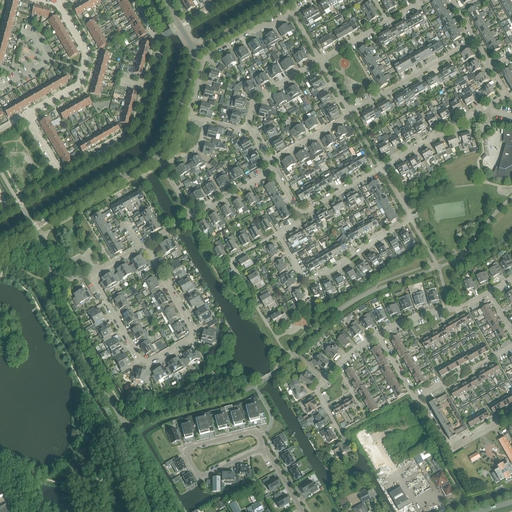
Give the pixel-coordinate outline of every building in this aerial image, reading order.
[(0,63),(4,64),(19,7),(21,1),(16,0),(10,0),(0,40),(0,63)] [(87,10),(91,7),(86,0),(85,0),(82,2),(87,10)] [(119,5),(117,6),(118,8),(120,6),(127,1),(126,0),(118,0),(117,1),(119,5)] [(329,8),(324,0),(320,3),(320,5),(318,6),(323,15),(326,14),(325,12),(330,9),(329,8)] [(334,5),(330,0),(325,0),(324,0),(329,8),(334,5)] [(434,9),(446,2),(444,0),(441,2),(440,0),(437,0),(431,4),(434,9)] [(504,9),(511,4),(510,2),(511,0),(508,0),(501,5),(504,9)] [(120,6),(123,10),(130,6),(127,1),(120,6)] [(373,8),(370,3),(369,3),(367,1),(362,4),(363,7),(361,8),(365,13),(366,12),(365,12),(373,8)] [(82,13),(87,10),(82,2),(77,5),(82,13)] [(193,2),(185,6),(187,11),(195,7),(193,2)] [(393,2),(385,7),(388,12),(389,11),(391,14),(396,10),(395,8),(397,7),(394,2),(393,2)] [(437,13),(445,9),(444,6),(447,4),(446,2),(434,9),(437,13)] [(82,13),(77,5),(72,7),(77,16),(82,13)] [(467,11),(470,16),(478,12),(477,9),(480,7),(479,5),(478,5),(476,6),(467,11)] [(125,14),(122,15),(123,17),(126,16),(125,15),(132,11),(130,6),(123,10),(125,14)] [(307,10),(313,19),(314,21),(321,17),(316,7),(313,9),(312,7),(307,10)] [(373,8),(365,12),(366,12),(368,16),(376,12),(373,8)] [(439,18),(451,11),(450,9),(447,11),(445,9),(437,13),(439,18)] [(301,16),(306,25),(307,25),(308,25),(309,25),(309,24),(309,23),(308,21),(313,19),(307,10),(303,13),(303,15),(301,16)] [(125,15),(126,16),(128,20),(135,15),(132,11),(125,15)] [(442,23),(450,18),(449,15),(452,13),(451,11),(439,18),(442,23)] [(368,16),(367,17),(370,22),(372,21),(374,23),(376,22),(374,19),(378,17),(376,12),(368,16)] [(420,24),(427,20),(423,12),(420,13),(420,12),(415,15),(420,24)] [(470,16),(472,21),(484,14),(483,12),(479,14),(478,12),(470,16)] [(472,21),(475,26),(483,21),(482,18),(485,16),(484,14),(472,21)] [(51,25),(59,20),(56,15),(48,20),(51,25)] [(130,23),(127,25),(128,27),(131,25),(131,24),(138,20),(135,15),(128,20),(130,23)] [(408,21),(412,28),(420,24),(415,15),(410,18),(410,19),(408,21)] [(445,28),(457,21),(455,19),(452,21),(450,18),(442,23),(445,28)] [(54,30),(62,25),(59,20),(51,25),(54,30)] [(88,30),(97,25),(94,20),(86,25),(88,30)] [(133,29),(140,25),(138,20),(131,24),(131,25),(133,29)] [(348,25),(353,32),(358,29),(357,28),(360,27),(357,21),(354,23),(353,21),(348,24),(348,25)] [(404,33),(409,30),(412,28),(408,21),(405,22),(404,21),(399,24),(404,33)] [(445,34),(448,32),(456,27),(454,25),(458,23),(457,21),(445,28),(443,29),(445,34)] [(483,21),(475,26),(478,30),(490,24),(488,22),(485,24),(483,21)] [(348,25),(348,24),(347,23),(343,25),(344,27),(348,35),(353,32),(348,25)] [(291,25),(289,27),(287,24),(283,27),(287,34),(291,32),(294,35),(296,34),(291,25)] [(392,29),(397,37),(404,33),(399,24),(395,27),(395,28),(392,29)] [(481,35),(489,30),(487,28),(491,26),(490,24),(478,30),(481,35)] [(57,34),(65,30),(62,25),(54,30),(57,34)] [(97,25),(88,30),(91,34),(99,30),(97,25)] [(135,33),(133,34),(134,36),(137,35),(136,34),(143,29),(140,25),(133,29),(135,33)] [(287,34),(283,27),(278,29),(282,37),(287,34)] [(339,30),(344,38),(348,35),(344,27),(339,30)] [(450,37),(462,30),(461,28),(457,30),(456,27),(448,32),(450,37)] [(146,34),(143,29),(136,34),(137,35),(139,39),(146,34)] [(332,36),(335,41),(338,39),(339,40),(344,38),(339,30),(339,29),(334,32),(335,34),(332,36)] [(389,42),(394,39),(397,37),(392,29),(390,31),(389,30),(384,33),(389,42)] [(59,39),(67,34),(65,30),(57,34),(59,39)] [(94,39),(102,34),(99,30),(91,34),(94,39)] [(462,30),(450,37),(453,42),(461,37),(460,34),(463,32),(462,30)] [(483,40),(495,33),(494,31),(490,33),(489,30),(481,35),(483,40)] [(273,31),(269,33),(274,42),(279,39),(275,31),(274,32),(273,31)] [(267,39),(264,41),(269,49),(272,48),(271,46),(275,44),(274,42),(269,33),(265,35),(266,36),(265,37),(267,39)] [(322,35),(324,39),(328,46),(333,43),(335,41),(332,36),(331,33),(323,38),(322,35)] [(383,47),(386,46),(385,44),(389,42),(384,33),(379,36),(380,37),(377,38),(383,47)] [(495,33),(483,40),(486,45),(494,40),(493,37),(496,35),(495,33)] [(62,44),(70,39),(67,34),(59,39),(62,44)] [(102,34),(94,39),(97,44),(105,39),(102,34)] [(324,39),(322,35),(314,39),(320,50),(323,48),(323,49),(328,46),(324,39)] [(142,41),(140,47),(148,49),(150,43),(144,42),(144,39),(143,38),(141,39),(142,41)] [(65,48),(73,44),(70,39),(62,44),(65,48)] [(97,44),(99,49),(108,44),(105,39),(97,44)] [(257,40),(256,39),(252,41),(257,50),(262,47),(264,51),(266,49),(263,43),(261,45),(257,39),(257,40)] [(436,53),(441,50),(444,48),(439,40),(434,43),(432,40),(430,41),(436,53)] [(494,40),(486,45),(489,49),(500,42),(499,40),(496,42),(494,40)] [(257,50),(252,41),(248,43),(249,44),(248,45),(253,54),(252,55),(254,58),(256,57),(254,54),(256,53),(255,51),(257,50)] [(427,47),(432,55),(436,53),(430,41),(427,42),(429,46),(427,47)] [(500,42),(489,49),(492,54),(500,49),(498,47),(502,45),(500,42)] [(67,53),(76,48),(73,44),(65,48),(67,53)] [(420,46),(427,58),(432,55),(427,47),(426,45),(423,46),(422,45),(420,46)] [(239,48),(245,59),(250,56),(245,47),(244,47),(243,46),(239,48)] [(307,51),(303,46),(301,47),(301,48),(297,51),(303,61),(307,58),(304,53),(307,51)] [(361,56),(373,49),(371,47),(368,49),(366,46),(358,51),(361,56)] [(417,53),(422,61),(427,58),(420,46),(418,48),(420,51),(417,53)] [(76,48),(67,53),(70,58),(78,53),(76,48)] [(245,59),(239,48),(235,51),(236,52),(235,52),(240,61),(239,62),(240,65),(241,66),(243,65),(242,62),(241,61),(245,59)] [(364,60),(372,55),(374,54),(373,52),(374,51),(373,49),(361,56),(364,60)] [(463,58),(472,53),(469,49),(461,54),(463,58)] [(303,61),(297,51),(292,54),(298,64),(303,61)] [(422,61),(417,53),(415,54),(413,51),(411,52),(417,64),(422,61)] [(417,64),(411,52),(409,53),(411,56),(408,58),(413,66),(417,64)] [(463,58),(465,62),(474,57),(474,56),(475,55),(474,53),(473,53),(472,52),(472,53),(463,58)] [(227,57),(231,64),(236,62),(232,54),(227,57)] [(364,60),(366,65),(378,58),(377,56),(373,58),(372,55),(364,60)] [(290,69),(294,66),(289,56),(284,58),(285,61),(290,69)] [(401,57),(408,69),(413,66),(408,58),(405,59),(403,56),(401,57)] [(231,64),(227,57),(222,59),(227,67),(231,64)] [(399,63),(403,72),(408,69),(401,57),(399,58),(401,62),(399,63)] [(369,70),(377,65),(376,62),(379,60),(378,58),(366,65),(369,70)] [(290,69),(285,61),(281,64),(285,71),(290,69)] [(403,72),(399,63),(396,65),(394,61),(392,63),(399,75),(403,72)] [(476,61),(470,65),(468,63),(465,65),(468,71),(479,65),(479,64),(479,63),(478,61),(477,61),(476,61)] [(444,67),(450,76),(451,77),(458,73),(454,66),(451,68),(449,64),(444,67)] [(372,74),(384,68),(382,65),(379,67),(377,65),(369,70),(372,74)] [(470,74),(467,76),(468,79),(475,75),(474,73),(481,69),(479,65),(468,71),(470,74)] [(273,68),(277,76),(282,73),(277,66),(273,68)] [(143,70),(135,67),(133,73),(139,74),(138,77),(141,77),(142,75),(141,75),(143,70)] [(450,76),(444,67),(439,69),(442,74),(440,76),(443,82),(446,80),(445,79),(450,76)] [(277,76),(273,68),(268,71),(272,79),(277,76)] [(384,68),(372,74),(375,79),(383,74),(381,72),(385,70),(384,68)] [(504,76),(505,77),(511,72),(511,71),(510,68),(503,72),(503,71),(500,73),(503,76),(504,76)] [(259,74),(260,76),(264,83),(269,81),(263,71),(259,74)] [(443,82),(440,76),(437,77),(434,72),(429,75),(435,85),(437,83),(438,85),(443,82)] [(60,76),(64,84),(69,82),(65,73),(60,76)] [(485,73),(484,73),(484,74),(483,73),(476,77),(475,75),(468,79),(470,82),(473,80),(475,83),(486,76),(486,75),(485,73)] [(377,84),(389,77),(388,75),(384,77),(383,74),(375,79),(377,84)] [(435,85),(429,75),(424,78),(427,83),(425,84),(428,91),(431,89),(430,87),(435,85)] [(55,79),(60,87),(64,84),(60,76),(55,79)] [(220,84),(219,84),(220,79),(218,78),(209,76),(208,81),(214,83),(213,85),(219,87),(220,84)] [(264,83),(260,76),(255,78),(259,86),(264,83)] [(313,76),(310,78),(304,81),(306,84),(308,83),(310,87),(312,86),(320,82),(317,77),(314,79),(313,76)] [(488,81),(488,80),(489,79),(488,77),(487,77),(486,76),(475,83),(477,87),(479,87),(480,87),(480,86),(488,81)] [(389,77),(377,84),(380,89),(388,84),(387,81),(390,79),(389,77)] [(60,87),(55,79),(50,82),(55,90),(60,87)] [(239,91),(243,87),(247,93),(248,94),(249,94),(250,93),(251,93),(252,92),(247,83),(245,80),(237,85),(236,85),(235,87),(234,87),(239,91)] [(247,83),(252,92),(253,91),(254,91),(255,90),(256,89),(255,88),(256,88),(252,80),(247,83)] [(428,91),(425,84),(422,86),(419,81),(414,84),(420,93),(424,90),(425,92),(428,91)] [(55,90),(50,82),(46,84),(50,93),(55,90)] [(313,96),(318,92),(317,90),(322,86),(320,82),(312,86),(313,88),(310,90),(313,96)] [(41,87),(46,95),(50,93),(46,84),(41,87)] [(420,93),(414,84),(409,87),(412,92),(410,93),(413,99),(416,98),(415,96),(420,93)] [(213,94),(214,92),(218,93),(219,87),(213,85),(212,88),(206,87),(205,92),(213,94)] [(291,88),(295,96),(297,98),(301,96),(295,85),(291,88)] [(493,87),(492,85),(491,85),(491,86),(490,85),(482,90),(484,94),(493,89),(493,88),(493,87)] [(46,95),(41,87),(36,90),(41,98),(46,95)] [(235,102),(244,104),(245,105),(245,104),(246,102),(246,100),(245,100),(245,99),(237,97),(238,94),(239,91),(234,87),(233,90),(234,91),(232,101),(235,102)] [(471,103),(474,101),(471,96),(474,95),(473,93),(469,87),(463,91),(464,92),(471,103)] [(295,96),(291,88),(286,91),(291,98),(295,96)] [(493,89),(484,94),(486,98),(495,93),(493,89)] [(32,92),(36,101),(41,98),(36,90),(32,92)] [(404,90),(399,93),(405,102),(409,99),(412,103),(414,101),(413,99),(410,93),(407,95),(404,90)] [(27,95),(32,103),(36,101),(32,92),(27,95)] [(209,102),(215,103),(216,100),(214,99),(215,95),(213,94),(205,92),(203,97),(210,99),(209,102)] [(320,101),(328,96),(325,92),(320,95),(318,92),(313,96),(314,98),(318,96),(320,101)] [(458,96),(461,101),(463,99),(467,106),(471,103),(464,92),(458,96)] [(278,96),(282,103),(284,105),(290,102),(288,98),(286,99),(283,93),(278,96)] [(405,102),(399,93),(394,95),(396,99),(394,101),(398,108),(401,106),(400,105),(405,102)] [(22,98),(27,106),(32,103),(27,95),(22,98)] [(87,95),(82,98),(87,106),(92,103),(87,95)] [(274,105),(275,106),(277,111),(282,108),(280,105),(282,103),(278,96),(273,98),(277,104),(274,105)] [(321,110),(327,107),(325,104),(331,101),(328,96),(320,101),(323,105),(319,107),(321,110)] [(450,105),(455,113),(455,112),(455,113),(456,113),(458,112),(458,111),(459,111),(459,110),(458,110),(453,102),(450,104),(446,96),(443,98),(445,100),(448,106),(450,105)] [(27,106),(22,98),(18,101),(22,109),(27,106)] [(87,106),(82,98),(77,101),(82,109),(87,106)] [(453,102),(458,110),(459,110),(462,108),(456,98),(452,100),(453,102)] [(381,102),(386,111),(391,108),(392,110),(395,108),(391,101),(388,103),(386,99),(381,102)] [(260,111),(265,112),(268,113),(269,110),(271,111),(272,108),(275,106),(274,105),(271,100),(268,102),(271,107),(270,108),(261,106),(260,111)] [(440,106),(441,109),(446,117),(447,118),(448,118),(450,117),(450,116),(450,115),(446,108),(448,106),(445,100),(442,102),(443,104),(440,106)] [(13,103),(18,111),(22,109),(18,101),(13,103)] [(82,109),(77,101),(73,103),(77,111),(82,109)] [(245,105),(244,104),(235,102),(232,101),(231,106),(242,109),(243,109),(244,109),(244,108),(244,107),(245,106),(245,105)] [(215,103),(209,102),(208,104),(202,103),(200,108),(209,110),(210,105),(214,106),(215,103)] [(386,111),(381,102),(376,104),(379,109),(376,111),(380,117),(382,115),(381,114),(386,111)] [(13,114),(18,111),(13,103),(8,106),(13,114)] [(77,111),(73,103),(68,106),(73,114),(77,111)] [(331,108),(330,105),(327,107),(321,110),(323,113),(326,117),(329,115),(336,111),(334,106),(331,108)] [(13,114),(8,106),(3,109),(8,117),(13,114)] [(73,114),(68,106),(63,109),(68,117),(73,114)] [(436,114),(433,109),(432,106),(429,107),(431,112),(428,114),(429,116),(435,125),(436,125),(438,124),(438,123),(438,122),(435,117),(438,116),(436,114)] [(433,109),(436,114),(438,112),(443,120),(446,117),(441,109),(440,106),(436,108),(436,107),(433,109)] [(380,117),(376,111),(373,112),(371,107),(366,110),(371,120),(374,118),(375,120),(380,117)] [(208,113),(209,110),(200,108),(199,113),(205,115),(205,118),(211,119),(212,115),(208,113)] [(68,117),(63,109),(58,111),(63,120),(68,117)] [(241,114),(241,113),(231,110),(229,116),(231,116),(240,119),(241,119),(242,118),(242,117),(242,115),(242,114),(241,114)] [(313,110),(309,113),(312,118),(309,120),(314,127),(318,125),(315,119),(318,117),(313,110)] [(371,120),(366,110),(361,113),(363,117),(360,118),(364,126),(367,124),(366,122),(371,120)] [(271,114),(268,113),(265,112),(260,111),(258,116),(267,118),(268,120),(269,123),(272,121),(270,118),(271,114)] [(336,111),(329,115),(332,120),(339,116),(336,111)] [(435,125),(429,116),(428,114),(425,115),(423,113),(420,114),(424,121),(426,119),(430,127),(431,126),(431,127),(432,127),(434,126),(434,125),(435,125)] [(426,131),(426,130),(426,129),(422,122),(424,121),(420,114),(417,116),(419,119),(416,120),(422,131),(422,132),(423,132),(424,132),(426,131)] [(230,121),(226,120),(223,119),(222,122),(231,125),(232,122),(239,124),(240,119),(231,116),(230,121)] [(121,117),(120,123),(118,124),(120,127),(121,126),(122,123),(128,125),(129,119),(121,117)] [(42,127),(50,123),(48,118),(39,122),(42,127)] [(408,121),(412,128),(414,126),(418,134),(422,131),(416,120),(413,122),(411,118),(407,120),(408,121)] [(267,134),(276,128),(275,126),(276,125),(274,120),(272,121),(269,123),(268,123),(270,126),(264,129),(267,134)] [(314,127),(309,120),(304,122),(309,130),(314,127)] [(402,125),(404,127),(410,139),(411,139),(412,139),(414,138),(414,137),(413,136),(414,136),(410,129),(412,128),(408,121),(402,125)] [(110,125),(115,132),(120,130),(115,122),(111,125),(110,122),(108,123),(110,126),(110,125)] [(50,123),(42,127),(45,132),(53,127),(50,123)] [(301,124),(296,127),(301,135),(305,132),(301,124)] [(115,132),(110,125),(110,126),(106,128),(110,135),(115,132)] [(287,127),(288,130),(289,132),(291,135),(294,133),(296,137),(297,137),(297,138),(298,138),(299,137),(301,137),(302,136),(301,135),(296,127),(295,125),(291,128),(290,126),(287,127)] [(209,127),(208,132),(217,134),(217,131),(221,132),(223,127),(217,126),(216,128),(209,127)] [(345,129),(344,126),(339,129),(343,137),(346,135),(348,138),(354,135),(349,127),(345,129)] [(53,127),(45,132),(48,137),(56,132),(53,127)] [(106,128),(102,130),(101,127),(99,129),(100,131),(101,131),(105,138),(110,135),(106,128)] [(410,140),(410,139),(404,127),(400,129),(399,127),(396,128),(400,135),(402,133),(406,140),(407,141),(408,141),(410,140)] [(269,139),(277,134),(279,133),(276,128),(267,134),(269,139)] [(393,137),(398,146),(399,146),(400,146),(402,145),(402,144),(401,143),(402,143),(398,136),(400,135),(396,128),(393,130),(396,135),(393,137)] [(343,137),(339,129),(334,132),(339,139),(343,137)] [(96,133),(101,141),(105,138),(101,131),(100,131),(96,133)] [(213,139),(212,142),(218,143),(219,140),(215,139),(217,134),(208,132),(207,131),(206,136),(207,137),(213,139)] [(492,177),(494,178),(497,179),(498,179),(501,180),(504,180),(505,178),(506,178),(508,178),(509,179),(511,178),(511,133),(508,132),(504,131),(504,142),(508,147),(506,149),(505,152),(504,154),(503,157),(503,160),(503,162),(503,165),(497,168),(497,167),(492,177)] [(56,132),(48,137),(50,141),(59,137),(56,132)] [(466,132),(466,133),(465,133),(468,144),(472,143),(473,147),(476,146),(474,140),(472,141),(470,133),(469,133),(469,132),(468,132),(466,132)] [(96,133),(93,136),(91,133),(89,134),(91,137),(92,136),(96,143),(101,141),(96,133)] [(398,147),(398,146),(393,137),(391,134),(388,136),(387,134),(384,136),(388,141),(390,140),(394,147),(395,148),(396,148),(398,147)] [(327,138),(331,145),(334,144),(335,146),(337,145),(331,135),(327,138)] [(92,136),(91,137),(87,139),(91,146),(96,143),(92,136)] [(274,147),(284,141),(281,136),(271,142),(274,147)] [(379,141),(381,144),(386,153),(387,153),(388,153),(389,152),(390,151),(389,150),(385,143),(388,141),(384,136),(382,137),(383,139),(379,141)] [(452,137),(451,138),(455,148),(459,146),(460,151),(463,150),(461,144),(458,145),(455,137),(455,136),(454,136),(452,137)] [(59,137),(50,141),(53,146),(61,141),(59,137)] [(87,139),(83,141),(82,138),(80,139),(81,142),(82,142),(87,149),(91,146),(87,139)] [(235,145),(236,144),(239,149),(249,143),(246,138),(241,141),(239,139),(234,142),(235,145)] [(331,145),(327,138),(322,140),(326,148),(331,145)] [(61,141),(53,146),(56,151),(64,146),(63,145),(61,141)] [(277,151),(282,148),(283,150),(288,147),(284,141),(274,147),(277,151)] [(386,153),(381,144),(378,146),(375,141),(372,143),(375,148),(378,147),(382,155),(382,154),(383,155),(384,155),(385,154),(386,153)] [(82,142),(81,142),(77,144),(82,151),(87,149),(82,142)] [(218,143),(212,142),(212,145),(205,143),(204,148),(214,151),(215,148),(226,149),(227,146),(218,143)] [(313,144),(313,145),(314,145),(320,155),(324,153),(318,143),(317,142),(316,142),(315,143),(314,143),(313,144)] [(438,142),(438,143),(437,144),(443,156),(447,154),(448,156),(450,155),(448,149),(445,150),(442,142),(441,143),(441,142),(440,142),(438,142)] [(249,143),(239,149),(238,149),(241,153),(240,154),(242,156),(248,153),(246,151),(252,147),(249,143)] [(443,156),(437,144),(436,144),(434,145),(434,146),(438,154),(435,155),(438,161),(441,159),(440,158),(443,156)] [(314,145),(313,145),(309,148),(312,154),(311,155),(314,160),(316,159),(315,158),(320,155),(314,145)] [(64,146),(56,151),(59,155),(67,151),(64,146)] [(202,153),(211,156),(213,156),(214,151),(204,148),(202,153)] [(425,149),(425,150),(425,151),(430,160),(433,158),(436,162),(438,161),(435,155),(433,157),(429,149),(428,149),(427,148),(425,149)] [(305,150),(301,153),(305,160),(307,163),(311,161),(314,160),(311,155),(309,156),(305,150)] [(67,151),(59,155),(61,160),(69,155),(67,151)] [(361,157),(358,158),(362,166),(367,163),(366,160),(368,159),(364,151),(361,153),(359,154),(361,157)] [(430,160),(425,151),(424,151),(423,151),(421,152),(421,153),(425,161),(423,162),(426,168),(429,166),(427,162),(430,160)] [(257,157),(259,156),(256,152),(255,153),(255,152),(249,156),(248,153),(242,156),(244,159),(245,158),(248,163),(257,157)] [(302,162),(305,160),(301,153),(296,155),(301,165),(304,164),(302,162)] [(61,160),(64,165),(72,160),(70,157),(69,155),(61,160)] [(199,155),(194,158),(200,167),(200,168),(205,166),(203,163),(199,155)] [(413,156),(413,157),(412,158),(418,167),(421,165),(424,169),(426,168),(423,162),(421,163),(417,156),(416,156),(415,155),(413,156)] [(292,156),(287,159),(291,166),(296,164),(292,156)] [(257,157),(248,163),(250,167),(249,168),(250,171),(256,168),(254,165),(260,162),(257,157)] [(191,163),(189,165),(190,168),(193,173),(196,172),(195,170),(200,167),(194,158),(190,161),(191,163)] [(347,161),(349,163),(353,171),(355,170),(355,171),(356,171),(359,170),(358,168),(353,161),(352,158),(347,161)] [(362,166),(358,158),(353,161),(358,168),(362,166)] [(418,167),(412,158),(411,158),(409,159),(409,160),(413,168),(411,169),(414,175),(417,173),(415,169),(418,167)] [(282,162),(286,167),(283,169),(287,176),(290,174),(288,171),(293,169),(291,166),(287,159),(282,162)] [(348,174),(353,171),(349,163),(347,161),(342,164),(344,166),(348,174)] [(401,163),(401,164),(400,165),(406,174),(409,172),(411,176),(414,175),(411,169),(409,170),(404,163),(403,162),(401,163)] [(232,168),(238,178),(242,175),(239,170),(242,168),(239,163),(236,164),(237,166),(232,168)] [(184,164),(180,166),(184,174),(185,176),(190,174),(191,175),(193,173),(190,168),(189,165),(186,166),(184,164)] [(406,174),(400,165),(399,165),(397,166),(397,167),(401,175),(399,176),(402,182),(405,180),(402,176),(406,174)] [(180,166),(175,169),(179,177),(184,174),(180,166)] [(348,174),(344,166),(339,169),(344,176),(348,174)] [(238,178),(232,168),(228,171),(227,169),(225,171),(227,174),(229,173),(233,181),(238,178)] [(335,171),(333,169),(330,171),(331,172),(335,178),(337,177),(339,179),(344,176),(339,169),(335,171)] [(324,177),(329,185),(334,182),(332,180),(335,178),(331,172),(329,173),(329,175),(324,177)] [(224,173),(219,175),(225,186),(230,183),(225,175),(224,173)] [(219,175),(214,178),(216,181),(220,188),(225,186),(219,175)] [(323,175),(321,176),(322,179),(320,180),(324,188),(329,185),(324,177),(323,175)] [(211,180),(206,183),(208,185),(212,193),(217,190),(212,183),(211,180)] [(309,183),(310,185),(315,193),(316,192),(317,193),(318,193),(320,192),(320,190),(315,183),(314,180),(309,183)] [(320,190),(324,188),(320,180),(315,183),(320,190)] [(378,181),(377,181),(376,181),(366,187),(369,191),(379,185),(378,184),(379,184),(379,183),(378,181)] [(264,187),(267,192),(275,187),(272,182),(264,187)] [(315,193),(310,185),(309,183),(304,186),(310,196),(315,193)] [(208,185),(203,188),(208,196),(212,193),(208,185)] [(382,187),(381,186),(380,187),(379,185),(369,191),(372,196),(374,195),(382,190),(383,189),(382,187)] [(310,196),(304,186),(300,188),(301,191),(305,198),(310,196)] [(198,187),(193,190),(195,193),(199,200),(204,198),(200,190),(198,187)] [(267,192),(270,196),(277,192),(275,187),(267,192)] [(139,190),(134,193),(141,205),(143,203),(141,200),(144,198),(143,198),(140,193),(139,190)] [(193,190),(189,193),(190,195),(195,203),(199,200),(195,193),(193,190)] [(374,195),(377,199),(385,195),(382,190),(374,195)] [(301,201),(305,198),(301,191),(296,194),(301,201)] [(360,199),(361,200),(362,202),(364,200),(360,193),(358,195),(356,191),(354,192),(354,191),(353,191),(350,193),(355,202),(360,199)] [(280,193),(279,193),(278,193),(277,192),(270,196),(272,201),(280,197),(281,196),(280,193)] [(138,206),(141,205),(134,193),(129,196),(134,204),(136,202),(138,206)] [(251,193),(245,197),(250,205),(254,203),(255,206),(260,203),(257,197),(254,199),(251,193)] [(345,202),(349,207),(349,208),(357,204),(355,202),(350,193),(347,194),(347,195),(348,196),(346,197),(348,200),(345,202)] [(377,199),(380,204),(387,200),(385,195),(377,199)] [(131,205),(134,204),(129,196),(124,198),(131,210),(133,209),(131,205)] [(272,201),(275,206),(283,201),(280,197),(272,201)] [(129,211),(131,210),(124,198),(120,201),(125,209),(127,208),(129,211)] [(239,199),(233,203),(238,211),(242,209),(244,213),(249,210),(245,203),(242,205),(239,199)] [(343,203),(341,200),(339,201),(339,200),(338,200),(335,201),(340,210),(345,208),(346,209),(349,207),(345,202),(343,203)] [(380,204),(382,209),(390,204),(387,200),(380,204)] [(120,201),(115,204),(122,215),(124,214),(122,211),(125,209),(120,201)] [(275,206),(278,210),(285,206),(283,201),(275,206)] [(340,210),(335,201),(333,203),(332,204),(333,205),(331,205),(333,209),(331,210),(334,216),(337,214),(336,213),(340,210)] [(120,217),(122,215),(115,204),(110,207),(115,215),(118,213),(120,217)] [(382,209),(385,213),(393,209),(390,204),(382,209)] [(227,205),(221,208),(226,217),(230,215),(231,218),(236,215),(233,209),(230,211),(227,205)] [(278,210),(281,215),(288,211),(285,206),(278,210)] [(320,210),(325,219),(327,221),(332,219),(331,217),(334,216),(331,210),(328,212),(326,208),(324,209),(323,208),(320,210)] [(143,216),(139,218),(141,221),(152,214),(150,209),(141,214),(143,216)] [(385,213),(388,218),(395,214),(393,209),(385,213)] [(320,210),(318,211),(317,212),(318,213),(316,214),(318,218),(316,219),(318,223),(319,225),(321,223),(322,223),(321,222),(325,219),(320,210)] [(291,215),(288,211),(281,215),(283,220),(291,215)] [(91,217),(94,222),(106,215),(105,213),(101,215),(100,213),(91,217)] [(216,213),(210,216),(215,225),(218,223),(221,227),(226,224),(222,217),(219,218),(216,213)] [(155,219),(152,214),(141,221),(142,223),(145,221),(147,223),(155,219)] [(271,221),(267,214),(262,217),(264,221),(260,223),(265,231),(271,228),(268,222),(271,221)] [(398,218),(395,214),(388,218),(390,223),(398,218)] [(107,218),(106,215),(94,222),(97,227),(105,222),(104,220),(107,218)] [(370,220),(374,228),(379,225),(375,218),(370,220)] [(158,223),(155,219),(147,223),(148,226),(145,228),(146,230),(158,223)] [(204,220),(198,224),(203,232),(207,230),(210,234),(215,231),(210,224),(208,226),(204,220)] [(374,228),(370,220),(365,223),(369,231),(374,228)] [(308,223),(313,232),(318,229),(319,230),(321,229),(319,225),(318,223),(316,225),(314,221),(312,222),(311,221),(308,223)] [(364,221),(359,223),(360,226),(365,233),(369,231),(365,223),(364,221)] [(107,225),(105,222),(97,227),(100,232),(111,225),(110,223),(107,225)] [(249,230),(254,239),(260,236),(257,230),(260,228),(256,222),(251,225),(253,228),(249,230)] [(161,228),(158,223),(146,230),(147,232),(151,230),(152,233),(161,228)] [(314,234),(313,232),(308,223),(305,224),(305,225),(305,226),(304,227),(306,230),(303,232),(306,237),(308,240),(312,238),(311,236),(314,234)] [(100,232),(102,236),(111,232),(109,229),(113,227),(111,225),(100,232)] [(356,228),(360,236),(361,238),(364,236),(363,234),(365,233),(360,226),(356,228)] [(355,239),(360,236),(356,228),(351,231),(355,239)] [(342,233),(343,234),(343,235),(344,236),(346,240),(349,238),(351,242),(355,239),(351,231),(349,229),(342,233)] [(242,236),(238,238),(243,247),(249,243),(246,238),(248,236),(245,230),(240,233),(242,236)] [(294,233),(298,240),(299,242),(306,237),(303,232),(301,234),(299,230),(294,233)] [(400,235),(402,238),(403,240),(405,243),(410,240),(412,244),(415,242),(412,236),(410,238),(406,231),(405,232),(405,231),(404,231),(401,233),(400,234),(401,234),(400,235)] [(112,234),(111,232),(102,236),(105,241),(117,234),(116,232),(112,234)] [(298,240),(294,233),(289,236),(291,239),(288,241),(290,244),(292,246),(294,244),(294,243),(298,240)] [(118,236),(117,234),(105,241),(108,246),(116,241),(115,238),(118,236)] [(229,242),(226,244),(231,253),(237,249),(233,243),(236,242),(232,235),(227,238),(229,242)] [(346,240),(344,236),(343,235),(337,242),(339,244),(343,252),(348,249),(346,245),(348,244),(346,240)] [(389,241),(391,244),(390,245),(392,247),(394,249),(399,246),(401,250),(404,248),(401,243),(398,244),(395,238),(394,238),(394,237),(393,237),(389,239),(389,240),(390,241),(389,241)] [(178,248),(174,242),(172,244),(169,239),(164,242),(170,252),(171,254),(175,252),(176,250),(175,250),(178,248)] [(118,244),(116,241),(108,246),(111,250),(122,244),(121,242),(118,244)] [(217,248),(213,250),(218,258),(224,255),(221,249),(224,248),(220,241),(215,243),(217,248)] [(162,249),(159,251),(163,257),(165,255),(165,254),(170,252),(164,242),(159,245),(162,249)] [(124,246),(122,244),(111,250),(113,255),(122,251),(120,248),(124,246)] [(269,254),(277,249),(274,245),(270,247),(269,244),(263,247),(265,250),(266,249),(269,254)] [(334,247),(338,254),(343,252),(339,244),(334,247)] [(378,248),(380,251),(379,251),(380,253),(381,253),(381,254),(382,256),(387,253),(389,256),(393,255),(390,249),(387,251),(383,244),(383,245),(382,244),(378,246),(378,247),(378,248)] [(329,250),(334,257),(338,254),(334,247),(329,250)] [(272,262),(277,259),(276,256),(279,254),(277,249),(269,254),(272,258),(270,259),(272,262)] [(329,260),(330,261),(333,260),(333,259),(332,258),(334,257),(329,250),(325,252),(329,260)] [(324,263),(329,260),(325,252),(320,255),(324,263)] [(367,255),(367,256),(368,257),(367,257),(369,260),(371,262),(373,264),(377,261),(380,264),(383,261),(379,257),(376,253),(374,255),(372,253),(371,253),(370,253),(367,255)] [(143,269),(148,266),(150,265),(146,258),(144,260),(141,255),(136,258),(143,269)] [(320,255),(315,258),(320,265),(324,263),(320,255)] [(505,261),(501,263),(505,271),(511,267),(511,268),(511,262),(511,261),(508,255),(503,258),(505,261)] [(250,261),(247,256),(239,261),(241,266),(244,265),(246,269),(253,264),(251,260),(250,261)] [(131,267),(135,272),(135,274),(143,269),(136,258),(132,261),(134,265),(131,267)] [(280,261),(278,258),(277,259),(272,262),(273,265),(275,264),(278,269),(285,264),(282,259),(280,261)] [(309,258),(303,262),(304,265),(305,265),(307,269),(309,268),(310,271),(315,268),(311,260),(309,258)] [(315,268),(316,267),(317,268),(318,268),(320,267),(320,265),(315,258),(311,260),(315,268)] [(172,263),(173,266),(169,268),(172,273),(181,268),(181,267),(179,263),(179,262),(178,260),(172,263)] [(357,264),(357,265),(359,268),(360,270),(362,272),(367,269),(369,272),(372,270),(369,265),(366,267),(362,261),(361,261),(360,261),(357,263),(357,264)] [(504,275),(500,268),(497,262),(494,264),(493,265),(493,266),(493,267),(493,268),(489,270),(493,278),(500,274),(501,276),(504,275)] [(132,274),(135,272),(131,267),(129,268),(126,264),(121,267),(127,276),(132,273),(132,274)] [(279,274),(280,277),(286,274),(284,271),(288,269),(285,264),(278,269),(280,273),(279,274)] [(181,268),(172,273),(175,278),(179,276),(181,278),(187,275),(185,272),(186,272),(183,266),(181,267),(181,268)] [(122,279),(127,276),(121,267),(117,270),(119,274),(116,275),(120,281),(122,280),(122,279)] [(248,277),(251,282),(259,277),(257,273),(258,272),(255,268),(248,272),(250,276),(248,277)] [(346,271),(346,272),(348,275),(347,275),(349,277),(351,280),(356,277),(358,280),(361,278),(358,273),(355,274),(352,268),(351,269),(351,268),(350,268),(346,270),(346,271)] [(486,272),(477,276),(480,284),(487,281),(488,283),(491,282),(486,272)] [(113,287),(118,284),(117,283),(120,281),(116,275),(114,277),(111,273),(107,276),(113,287)] [(283,279),(286,284),(294,279),(291,274),(287,276),(286,274),(280,277),(282,280),(283,279)] [(338,283),(339,286),(344,283),(346,287),(349,285),(346,280),(344,281),(340,275),(340,274),(339,274),(335,276),(335,277),(335,278),(336,281),(337,284),(338,283)] [(192,281),(189,276),(188,277),(187,275),(181,278),(182,281),(178,283),(181,288),(192,281)] [(105,290),(108,289),(108,290),(113,287),(107,276),(102,278),(104,283),(101,284),(105,290)] [(144,279),(148,287),(157,281),(156,279),(155,280),(153,277),(151,278),(150,276),(144,279)] [(262,281),(259,277),(251,282),(253,287),(256,286),(258,289),(265,285),(263,281),(262,281)] [(296,284),(294,279),(286,284),(289,288),(287,289),(289,292),(294,289),(293,286),(296,284)] [(324,283),(323,283),(324,286),(324,287),(325,289),(327,292),(332,289),(334,293),(337,292),(335,286),(332,287),(329,281),(328,281),(328,280),(323,281),(323,282),(324,283)] [(464,282),(467,290),(474,288),(474,291),(477,290),(475,282),(472,282),(472,280),(464,282)] [(148,287),(152,294),(158,291),(157,288),(159,287),(158,285),(159,284),(157,281),(148,287)] [(188,290),(189,293),(195,290),(197,289),(192,281),(181,288),(183,293),(188,290)] [(311,287),(312,291),(312,294),(313,293),(314,296),(319,294),(321,298),(324,297),(322,291),(319,292),(317,285),(317,286),(316,285),(316,284),(312,286),(311,287)] [(84,289),(79,292),(84,301),(89,298),(89,299),(92,298),(89,291),(86,293),(84,289)] [(260,298),(263,303),(271,298),(269,294),(270,293),(267,289),(260,293),(262,297),(260,298)] [(292,294),(295,299),(302,294),(300,289),(296,291),(294,289),(289,292),(291,295),(292,294)] [(186,298),(189,303),(202,296),(201,295),(200,294),(199,293),(198,293),(198,292),(197,292),(195,290),(189,293),(191,296),(186,298)] [(430,290),(426,291),(429,305),(432,304),(432,303),(432,302),(435,301),(435,302),(436,303),(438,302),(439,301),(439,300),(437,292),(430,293),(430,290)] [(152,294),(150,296),(151,298),(152,298),(154,297),(157,302),(166,297),(165,294),(164,295),(162,292),(160,294),(158,291),(152,294)] [(74,294),(76,299),(74,300),(77,306),(80,305),(79,304),(84,301),(79,292),(74,294)] [(115,303),(116,305),(126,300),(121,292),(115,296),(117,298),(114,300),(116,302),(115,303)] [(419,296),(414,298),(417,306),(418,307),(419,307),(420,307),(421,306),(421,305),(424,304),(424,306),(427,305),(424,295),(423,292),(418,294),(419,296)] [(302,294),(295,299),(297,303),(296,304),(298,307),(303,304),(302,301),(305,299),(302,294)] [(202,296),(189,303),(192,308),(196,305),(198,308),(206,303),(202,296)] [(157,302),(161,309),(167,306),(166,303),(168,302),(166,300),(167,299),(166,297),(157,302)] [(274,302),(271,298),(263,303),(265,308),(268,306),(270,310),(277,306),(275,302),(274,302)] [(410,299),(400,302),(403,310),(410,308),(411,310),(414,309),(410,299)] [(122,308),(124,311),(130,307),(126,300),(116,305),(118,308),(119,307),(120,310),(122,308)] [(195,313),(198,318),(210,311),(206,303),(198,308),(199,311),(195,313)] [(397,304),(387,308),(389,312),(390,316),(397,313),(398,315),(401,314),(397,304)] [(483,314),(491,310),(488,305),(481,309),(483,314)] [(161,309),(165,317),(175,312),(173,309),(172,310),(171,307),(169,309),(167,306),(161,309)] [(134,315),(130,307),(124,311),(125,313),(123,315),(125,317),(123,318),(125,320),(134,315)] [(89,314),(92,319),(101,314),(99,309),(94,311),(93,309),(87,312),(88,315),(89,314)] [(372,311),(370,313),(374,320),(376,319),(378,322),(384,319),(386,321),(388,320),(383,310),(374,315),(372,311)] [(486,319),(495,313),(494,312),(493,313),(491,310),(483,314),(486,319)] [(205,320),(207,323),(213,320),(211,317),(211,316),(211,315),(211,314),(211,313),(211,312),(211,311),(210,311),(198,318),(201,323),(205,320)] [(165,317),(170,325),(176,321),(174,318),(176,317),(175,315),(176,314),(175,312),(165,317)] [(274,322),(276,320),(278,324),(287,318),(285,314),(282,316),(279,312),(271,317),(274,322)] [(133,326),(139,322),(137,320),(138,319),(138,318),(138,317),(138,316),(138,315),(137,314),(137,313),(134,315),(125,320),(126,323),(127,322),(129,325),(131,323),(133,326)] [(463,316),(467,323),(472,321),(467,313),(463,316)] [(489,323),(496,319),(494,316),(496,315),(495,313),(486,319),(489,323)] [(96,327),(102,324),(100,321),(104,319),(101,314),(92,319),(90,320),(93,325),(94,325),(96,327)] [(369,314),(364,317),(365,320),(361,322),(362,323),(366,329),(372,326),(373,328),(376,326),(369,314)] [(458,319),(462,326),(467,323),(463,316),(458,319)] [(452,320),(457,329),(462,326),(458,319),(455,321),(454,319),(452,320)] [(491,328),(499,324),(496,319),(489,323),(491,328)] [(449,324),(453,332),(457,329),(452,320),(451,321),(452,322),(449,324)] [(170,325),(174,332),(183,327),(182,324),(181,325),(179,322),(177,324),(176,321),(170,325)] [(132,333),(134,335),(143,330),(139,322),(133,326),(134,329),(132,330),(133,332),(132,333)] [(356,322),(351,325),(353,328),(349,330),(350,331),(352,334),(354,338),(360,333),(362,335),(364,333),(356,322)] [(96,327),(97,330),(96,330),(99,335),(110,329),(107,324),(103,326),(102,324),(96,327)] [(445,328),(448,334),(453,332),(449,324),(444,327),(444,328),(445,328)] [(494,333),(502,328),(499,324),(491,328),(494,333)] [(185,329),(183,327),(174,332),(178,340),(184,336),(183,334),(185,332),(184,330),(185,329)] [(141,341),(147,337),(149,337),(147,334),(147,333),(147,332),(147,331),(147,330),(146,330),(146,329),(146,328),(143,330),(134,335),(135,338),(136,337),(138,340),(140,338),(141,341)] [(202,336),(213,338),(216,339),(216,338),(216,337),(216,336),(216,335),(215,334),(215,333),(216,330),(208,328),(207,331),(204,330),(202,336)] [(440,331),(444,338),(449,335),(448,334),(445,328),(444,328),(440,331)] [(497,337),(504,333),(502,328),(494,333),(497,337)] [(99,335),(102,340),(103,340),(104,342),(110,339),(109,336),(113,334),(110,329),(99,335)] [(342,345),(344,347),(345,348),(350,343),(346,338),(348,335),(344,331),(339,334),(341,337),(338,340),(342,345)] [(435,334),(440,341),(444,338),(440,331),(435,334)] [(504,333),(497,337),(500,342),(507,338),(504,333)] [(435,334),(431,336),(435,344),(440,341),(435,334)] [(393,344),(400,340),(398,335),(390,339),(393,344)] [(211,347),(212,344),(215,343),(216,339),(213,338),(202,336),(201,341),(204,342),(203,345),(211,347)] [(431,336),(426,339),(430,346),(435,344),(431,336)] [(141,348),(142,350),(152,345),(147,337),(141,341),(143,344),(140,345),(142,347),(141,348)] [(109,349),(119,344),(116,339),(112,341),(110,339),(104,342),(106,345),(107,344),(109,349)] [(425,349),(430,346),(426,339),(421,342),(425,349)] [(400,340),(393,344),(396,349),(403,345),(400,340)] [(331,346),(325,351),(333,359),(339,353),(336,350),(338,348),(334,343),(331,341),(329,343),(331,346)] [(480,346),(484,353),(489,351),(485,343),(480,346)] [(117,351),(122,349),(119,344),(109,349),(108,350),(110,355),(111,355),(113,357),(119,354),(117,351)] [(156,353),(152,345),(142,350),(144,353),(145,352),(146,355),(148,353),(150,356),(156,353)] [(403,345),(396,349),(398,353),(406,349),(403,345)] [(374,355),(381,351),(378,346),(371,350),(374,355)] [(484,353),(480,346),(475,349),(479,356),(484,353)] [(101,353),(104,357),(109,353),(106,349),(101,353)] [(188,352),(195,364),(195,363),(196,363),(196,362),(197,362),(197,361),(198,361),(198,360),(198,359),(201,358),(198,352),(195,353),(193,349),(188,352)] [(408,354),(406,349),(398,353),(401,358),(403,358),(402,357),(408,354)] [(471,351),(475,359),(479,356),(475,349),(471,351)] [(381,351),(374,355),(377,360),(384,356),(381,351)] [(466,354),(469,360),(470,362),(475,359),(471,351),(466,354)] [(183,355),(185,359),(183,360),(186,366),(189,365),(190,365),(191,365),(192,365),(193,364),(194,364),(195,364),(188,352),(183,355)] [(402,357),(403,358),(405,362),(412,358),(410,353),(408,354),(402,357)] [(460,356),(465,363),(469,360),(466,354),(465,353),(460,356)] [(115,359),(118,364),(127,359),(125,354),(120,356),(119,354),(113,357),(114,360),(115,359)] [(313,359),(311,362),(316,366),(318,364),(323,369),(325,367),(326,367),(328,365),(328,364),(330,362),(320,354),(315,361),(313,359)] [(384,356),(377,360),(379,364),(387,360),(384,356)] [(456,358),(460,366),(465,363),(460,356),(456,358)] [(183,360),(180,362),(178,358),(173,360),(179,372),(187,367),(186,366),(183,360)] [(412,358),(405,362),(408,367),(415,362),(412,358)] [(451,361),(455,368),(460,366),(456,358),(451,361)] [(121,372),(125,370),(128,369),(126,366),(130,364),(127,359),(118,364),(121,369),(120,369),(121,372)] [(171,375),(174,374),(174,375),(179,372),(173,360),(168,363),(170,368),(168,369),(171,375)] [(388,366),(389,365),(387,360),(379,364),(382,369),(388,366)] [(446,364),(451,371),(455,368),(451,361),(446,364)] [(411,371),(418,367),(415,362),(408,367),(411,371)] [(442,366),(446,374),(451,371),(446,364),(442,366)] [(492,366),(496,374),(501,371),(496,364),(492,366)] [(163,366),(158,369),(163,378),(168,376),(168,377),(171,375),(168,369),(165,370),(163,366)] [(391,370),(388,366),(382,369),(381,370),(383,375),(391,370)] [(446,374),(442,366),(437,369),(441,377),(446,374)] [(496,374),(492,366),(487,369),(491,376),(496,374)] [(345,371),(348,376),(355,372),(353,367),(345,371)] [(418,367),(411,371),(413,376),(421,372),(418,367)] [(130,380),(133,381),(134,381),(134,382),(135,382),(136,383),(137,383),(138,384),(142,370),(136,369),(135,374),(132,373),(130,380)] [(158,381),(163,378),(158,369),(153,372),(155,376),(153,378),(156,384),(159,382),(158,381)] [(300,379),(310,385),(313,380),(310,378),(312,374),(306,369),(303,374),(300,379)] [(491,376),(487,369),(482,372),(487,379),(491,376)] [(143,384),(144,383),(147,384),(149,377),(146,377),(147,372),(142,370),(138,384),(139,384),(140,384),(141,384),(142,384),(143,384)] [(386,379),(393,375),(391,370),(383,375),(386,379)] [(358,377),(355,372),(348,376),(351,381),(358,377)] [(421,372),(413,376),(416,381),(423,377),(421,372)] [(478,376),(482,382),(487,379),(482,372),(477,375),(478,376)] [(386,379),(389,384),(396,380),(393,375),(386,379)] [(474,379),(478,386),(483,383),(482,382),(478,376),(474,379)] [(361,381),(358,377),(351,381),(353,386),(361,381)] [(426,381),(423,377),(416,381),(419,386),(426,381)] [(469,381),(473,389),(478,386),(474,379),(469,381)] [(294,380),(290,386),(297,399),(307,394),(304,388),(301,390),(299,386),(301,384),(294,380)] [(389,384),(391,389),(399,384),(396,380),(389,384)] [(363,386),(361,381),(353,386),(356,391),(358,390),(357,390),(364,386),(363,386)] [(464,384),(469,391),(473,389),(469,381),(464,384)] [(391,389),(394,393),(402,389),(399,384),(391,389)] [(460,387),(464,394),(469,391),(464,384),(460,387)] [(357,390),(358,390),(360,394),(368,390),(365,385),(363,386),(364,386),(357,390)] [(455,389),(459,397),(464,394),(460,387),(455,389)] [(402,389),(394,393),(397,398),(404,394),(402,389)] [(459,397),(455,389),(450,392),(452,396),(454,399),(459,397)] [(360,394),(363,399),(370,395),(368,390),(360,394)] [(373,399),(370,395),(363,399),(366,404),(373,399)] [(463,427),(456,431),(454,432),(453,429),(454,428),(452,425),(451,426),(442,410),(444,409),(442,406),(440,407),(438,404),(447,399),(446,397),(445,395),(429,404),(450,440),(465,431),(464,429),(463,427)] [(503,397),(507,405),(511,402),(511,401),(508,395),(503,397)] [(317,404),(313,397),(304,403),(308,410),(306,410),(308,414),(309,413),(310,413),(316,409),(314,406),(317,404)] [(499,400),(503,407),(507,405),(503,397),(499,400)] [(254,404),(246,406),(250,423),(259,420),(258,415),(257,414),(258,414),(258,411),(262,409),(256,398),(253,399),(254,404)] [(351,398),(346,401),(350,408),(355,405),(351,398)] [(366,404),(368,408),(376,404),(373,399),(366,404)] [(503,407),(499,400),(494,403),(498,410),(503,407)] [(346,411),(350,408),(346,401),(341,403),(346,411)] [(341,413),(346,411),(341,403),(337,406),(341,413)] [(498,410),(494,403),(489,406),(493,413),(498,410)] [(378,409),(376,404),(368,408),(371,413),(378,409)] [(235,411),(231,412),(234,427),(242,424),(241,421),(240,416),(243,415),(241,408),(241,405),(234,407),(235,411)] [(336,416),(341,413),(337,406),(332,409),(336,416)] [(481,412),(485,420),(490,417),(485,409),(481,412)] [(222,415),(215,416),(218,431),(227,428),(225,422),(225,423),(224,420),(227,419),(226,412),(222,413),(222,415)] [(476,415),(480,422),(485,420),(481,412),(476,415)] [(204,416),(195,419),(200,435),(209,433),(208,428),(208,427),(208,424),(211,423),(212,423),(209,413),(204,414),(204,416)] [(314,416),(317,422),(315,423),(316,424),(316,425),(317,427),(318,427),(319,428),(327,424),(324,418),(322,419),(319,413),(314,416)] [(480,422),(476,415),(471,418),(476,425),(480,422)] [(186,424),(181,425),(185,439),(193,437),(191,428),(193,428),(191,418),(184,419),(186,424)] [(476,425),(471,418),(466,420),(471,428),(476,425)] [(369,425),(358,430),(377,471),(389,465),(369,425)] [(327,428),(320,432),(323,437),(325,436),(330,443),(336,439),(336,438),(337,437),(336,436),(335,435),(334,436),(331,430),(328,431),(327,428)] [(180,440),(178,436),(181,435),(178,429),(176,430),(175,429),(167,432),(171,444),(174,442),(177,441),(180,440)] [(276,446),(277,448),(279,451),(285,448),(280,439),(284,436),(283,433),(278,436),(276,437),(277,440),(274,442),(276,445),(276,446)] [(492,474),(497,482),(500,480),(501,481),(505,478),(506,481),(511,478),(510,475),(511,474),(511,468),(510,466),(511,465),(511,448),(505,437),(499,440),(511,463),(510,465),(509,464),(505,466),(503,464),(498,467),(500,469),(495,472),(496,472),(492,474)] [(341,456),(340,455),(347,451),(348,453),(351,451),(348,445),(344,447),(342,443),(335,447),(336,447),(333,449),(334,450),(333,451),(334,452),(335,453),(336,454),(335,454),(337,457),(341,456)] [(284,460),(285,462),(286,462),(288,466),(294,462),(288,453),(293,451),(292,450),(291,448),(286,450),(284,452),(286,454),(282,456),(284,460)] [(429,449),(420,454),(423,460),(432,455),(429,449)] [(469,457),(472,462),(480,457),(478,452),(469,457)] [(172,460),(166,463),(168,466),(171,464),(177,474),(180,472),(186,468),(184,465),(184,464),(183,462),(182,462),(180,459),(176,461),(175,458),(172,460)] [(292,474),(292,475),(294,477),(296,480),(302,477),(297,468),(301,465),(299,462),(295,465),(292,466),(294,469),(291,471),(293,474),(292,474)] [(249,466),(248,466),(244,466),(242,466),(238,466),(237,466),(237,474),(247,474),(247,477),(251,477),(251,470),(249,470),(249,466)] [(448,482),(442,472),(432,478),(438,488),(440,486),(446,496),(454,491),(450,484),(448,485),(446,483),(448,482)] [(186,476),(184,473),(182,474),(183,477),(189,487),(195,483),(193,480),(191,477),(189,474),(186,476)] [(233,481),(233,484),(236,484),(236,481),(236,477),(234,477),(234,473),(230,473),(227,473),(222,473),(222,481),(233,481)] [(212,477),(212,489),(220,489),(220,477),(212,477)] [(280,485),(276,478),(270,481),(268,478),(263,481),(265,485),(266,484),(270,491),(280,485)] [(300,486),(304,494),(311,490),(313,493),(318,490),(316,487),(314,488),(310,480),(300,486)] [(389,494),(399,510),(400,511),(400,510),(401,510),(411,504),(412,504),(411,503),(410,500),(409,500),(408,500),(401,487),(389,494)] [(353,509),(354,511),(366,511),(367,511),(363,503),(371,499),(367,492),(359,496),(363,503),(356,506),(356,507),(353,509)] [(280,493),(274,497),(276,500),(275,500),(277,503),(277,504),(278,505),(278,506),(278,505),(280,508),(290,502),(289,500),(289,499),(288,499),(288,498),(287,497),(286,494),(282,497),(280,493)] [(240,511),(235,501),(229,505),(232,511),(240,511)] [(254,505),(251,506),(254,511),(264,511),(259,502),(256,504),(255,502),(253,503),(254,505)]
